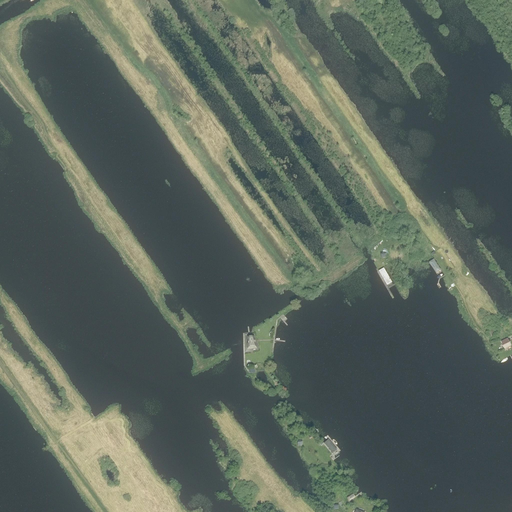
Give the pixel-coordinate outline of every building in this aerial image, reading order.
[(434,258),(427,262),(438,278),(444,274),(434,258)] [(384,269),(378,272),(387,286),(392,283),(384,269)] [(247,350),(257,348),(254,335),(247,336),(247,350)] [(509,341),(508,339),(501,342),(502,344),(504,349),(504,348),(505,349),(511,346),(509,341)] [(328,434),(320,439),(333,461),(344,452),(328,434)]
